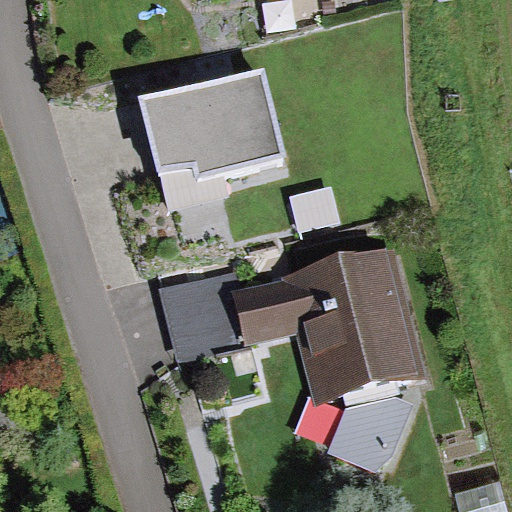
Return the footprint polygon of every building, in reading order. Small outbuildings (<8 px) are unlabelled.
[(287,168),(265,80),(138,111),(157,187),(193,179),(196,190),(287,168)] [(429,384),(397,254),(282,282),(284,289),(234,301),(246,350),(299,337),(317,412),(346,405),(400,391),(429,384)] [(246,350),(234,301),(228,276),(159,293),(179,367),(246,350)] [(400,391),(346,405),(348,414),(328,461),(377,479),(393,464),(415,409),(402,403),(400,391)] [(509,511),(500,476),(454,488),(460,511),(509,511)]
